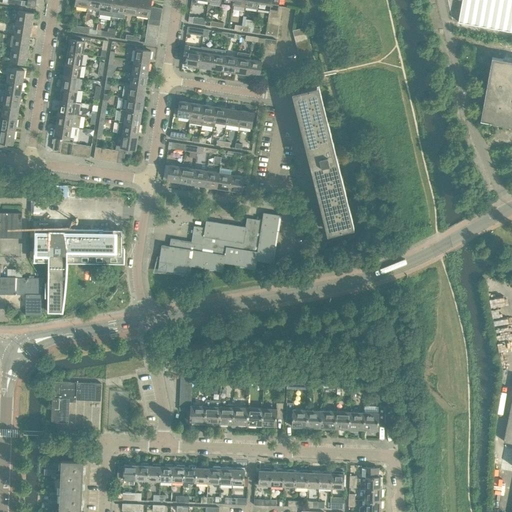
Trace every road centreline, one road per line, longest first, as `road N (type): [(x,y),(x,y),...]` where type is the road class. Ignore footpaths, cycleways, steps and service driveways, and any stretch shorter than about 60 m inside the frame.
road 1 (tertiary): [(144,320),(383,272),(511,207)]
road 2 (residential): [(400,511),(395,463),(386,455),(163,446)]
road 3 (unclassified): [(511,207),(475,138),(441,0)]
road 4 (residential): [(29,162),(54,0)]
road 5 (residential): [(144,320),(136,265),(149,180)]
road 6 (residential): [(278,97),(293,120),(319,227)]
road 7 (residential): [(163,446),(144,320)]
road 8 (residential): [(149,180),(29,162)]
